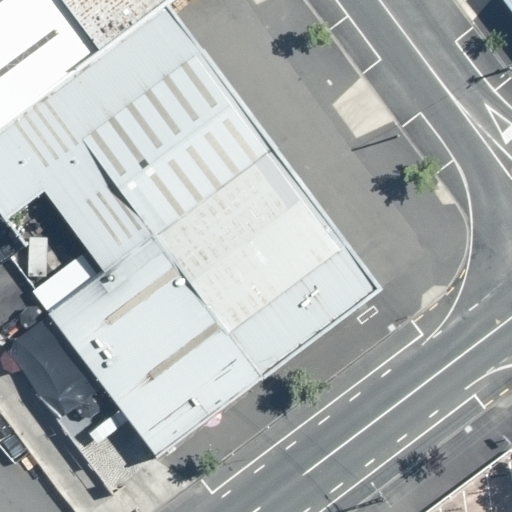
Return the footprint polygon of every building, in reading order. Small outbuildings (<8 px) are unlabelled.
[(0,0),(0,95),(127,0),(0,0)] [(0,185),(9,179),(70,260),(122,222),(243,132),(144,0),(127,0),(0,95),(0,185)] [(511,0),(503,0),(511,11),(511,0)] [(243,132),(122,222),(218,350),(339,260),(243,132)] [(112,428),(218,350),(122,222),(70,260),(16,300),(112,428)]
